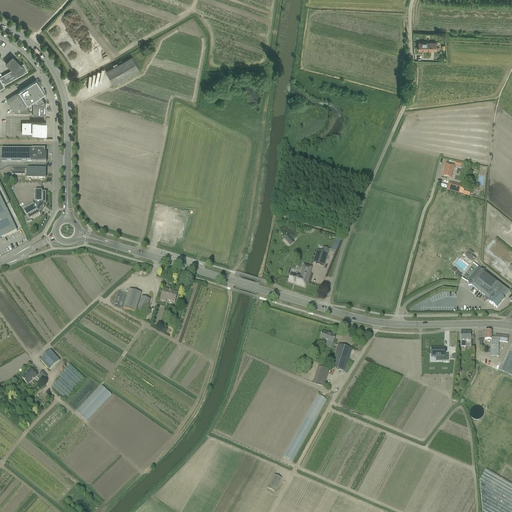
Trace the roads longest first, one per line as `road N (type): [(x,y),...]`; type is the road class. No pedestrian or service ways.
road 1 (unclassified): [(324,309),(407,98),(412,0)]
road 2 (secondary): [(324,309),(96,239)]
road 3 (secondary): [(509,326),(394,324),(324,309)]
road 4 (secondary): [(66,160),(56,76),(36,45),(0,22)]
road 5 (unclassified): [(0,34),(35,59),(51,86),(56,160)]
